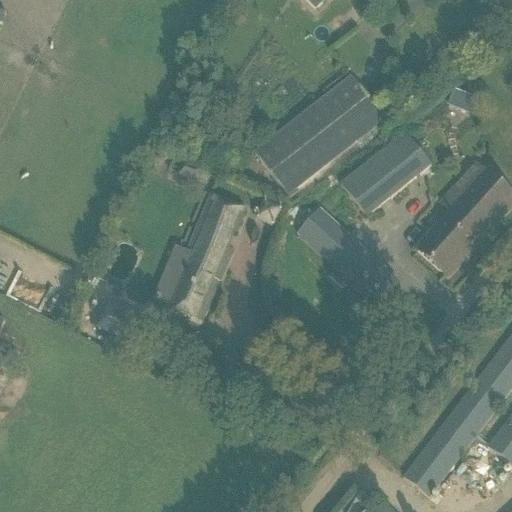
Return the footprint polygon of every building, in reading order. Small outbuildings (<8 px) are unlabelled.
[(303,0),(315,12),(326,0),(303,0)] [(288,198),(358,145),(361,149),(381,134),(377,130),(387,122),(353,78),(254,154),(288,198)] [(457,98),(452,103),(452,110),(465,111),(467,105),(464,99),(457,98)] [(405,135),(342,185),(368,219),(421,177),(432,168),(405,135)] [(183,167),(179,176),(198,184),(202,175),(183,167)] [(511,200),(476,167),(443,204),(452,212),(416,252),(432,265),(447,279),(511,206),(511,200)] [(232,249),(248,212),(216,198),(165,309),(200,325),(235,250),(232,249)] [(397,281),(383,268),(317,211),(295,235),(360,292),(374,306),(397,281)] [(108,303),(95,328),(122,342),(135,317),(108,303)] [(511,336),(403,479),(428,499),(444,479),(511,389),(511,336)] [(511,417),(488,449),(511,467),(511,417)] [(390,511),(387,508),(388,506),(385,503),(375,511),(390,511)]
